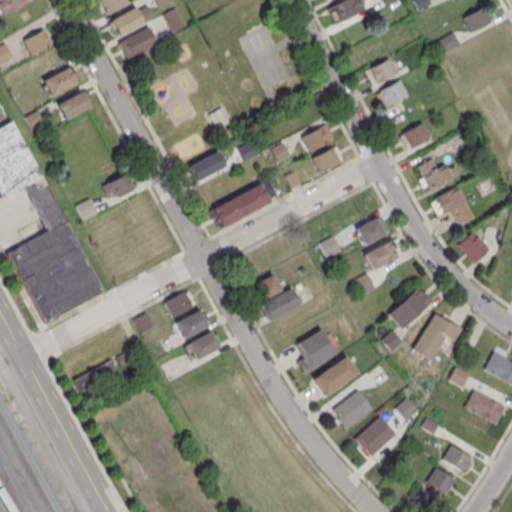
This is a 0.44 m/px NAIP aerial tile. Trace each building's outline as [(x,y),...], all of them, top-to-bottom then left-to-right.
[(97,0),(106,15),(128,2),(126,0),(97,0)] [(338,23),(364,10),(359,0),(344,0),(330,7),(338,23)] [(470,32),(491,21),(482,5),(461,17),(470,32)] [(118,41),(125,58),(156,46),(150,29),(118,41)] [(29,55),(51,45),(44,30),(22,39),(29,55)] [(458,43),(452,33),(436,42),(442,52),(458,43)] [(373,87),(396,74),(387,58),(364,71),(373,87)] [(42,79),(50,96),(76,84),(68,67),(42,79)] [(384,108),(407,97),(400,81),(377,91),(384,108)] [(56,103),(63,119),(89,109),(82,93),(56,103)] [(209,115),(222,108),(230,123),(225,125),(217,129),(209,115)] [(0,129),(0,195),(0,196),(24,185),(46,232),(8,250),(41,322),(99,296),(18,122),(0,129)] [(429,138),(420,123),(399,136),(409,151),(429,138)] [(307,152),(332,140),(325,124),(300,136),(307,152)] [(277,162),(287,156),(281,145),(271,151),(277,162)] [(310,158),(319,173),(341,161),(332,146),(310,158)] [(194,187),(228,168),(219,151),(184,169),(194,187)] [(436,169),(431,159),(415,167),(427,191),(453,179),(446,164),(436,169)] [(270,204),(261,185),(210,208),(219,227),(270,204)] [(429,201),(437,217),(449,211),(456,225),(471,218),(456,188),(429,201)] [(82,219),(96,213),(89,198),(75,205),(82,219)] [(354,229),(363,245),(388,231),(379,215),(354,229)] [(472,264),(488,250),(471,231),(455,245),(472,264)] [(323,255),(337,252),(333,238),(319,241),(323,255)] [(362,253),(370,271),(398,259),(390,241),(362,253)] [(298,305),(290,287),(281,291),(272,274),(250,285),(267,320),(298,305)] [(431,303),(417,287),(387,314),(400,329),(431,303)] [(163,302),(171,317),(195,305),(187,290),(163,302)] [(182,339),(207,325),(199,309),(173,322),(182,339)] [(152,326),(146,313),(132,320),(139,333),(152,326)] [(442,339),(451,344),(459,329),(431,314),(411,350),(430,360),(442,339)] [(335,353),(320,329),(294,345),(302,358),(295,362),(302,373),(335,353)] [(218,347),(210,332),(186,344),(194,360),(218,347)] [(511,384),(511,362),(492,351),(482,369),(511,384)] [(311,377),(321,396),(356,377),(347,358),(311,377)] [(82,395),(117,375),(110,362),(75,381),(82,395)] [(503,405),(472,389),(463,407),(494,423),(503,405)] [(330,413),(346,430),(371,407),(355,390),(330,413)] [(393,408),(406,421),(417,410),(404,397),(393,408)] [(394,434),(377,416),(353,439),(370,457),(394,434)] [(470,457),(450,445),(440,460),(460,473),(470,457)] [(427,511),(453,482),(437,468),(411,499),(425,511),(427,511)]
